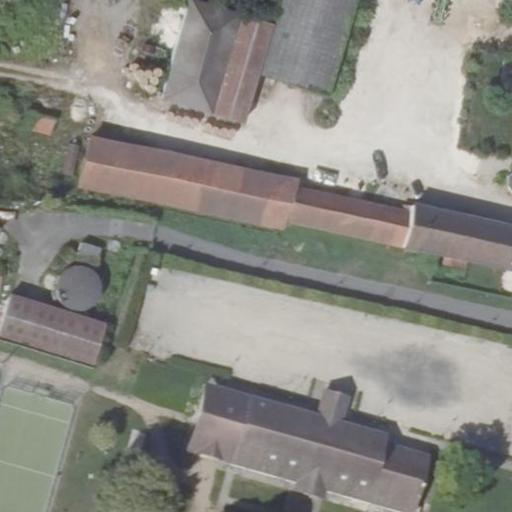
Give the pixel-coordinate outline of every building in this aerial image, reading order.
[(208,106),(239,11),(203,0),(190,0),(161,93),(208,106)] [(280,0),(273,22),(263,55),(336,77),(360,0),(280,0)] [(263,55),(273,22),(239,11),(208,106),(243,118),(263,55)] [(31,116),(26,131),(46,137),(51,123),(31,116)] [(283,220),(294,184),(295,179),(151,147),(89,135),(79,181),(223,212),(281,225),(283,220)] [(399,241),(407,208),(294,184),(283,220),(397,244),(398,242),(399,241)] [(511,267),(511,222),(510,222),(411,202),(407,208),(399,241),(398,242),(397,244),(508,266),(511,267)] [(98,245),(80,239),(75,256),(93,262),(98,245)] [(95,361),(106,324),(12,294),(0,333),(95,361)] [(140,364),(131,396),(178,408),(187,377),(140,364)] [(210,380),(198,425),(207,427),(216,395),(226,386),(210,380)] [(235,446),(233,452),(301,471),(327,480),(419,508),(426,487),(433,465),(413,458),(407,461),(386,455),(388,445),(389,433),(348,422),(322,415),(226,386),(216,395),(207,427),(205,438),(235,446)] [(330,389),(322,415),(348,422),(355,396),(330,389)] [(413,458),(433,465),(434,459),(388,445),(386,455),(407,461),(413,458)] [(327,480),(301,471),(298,483),(324,490),(327,480)]
